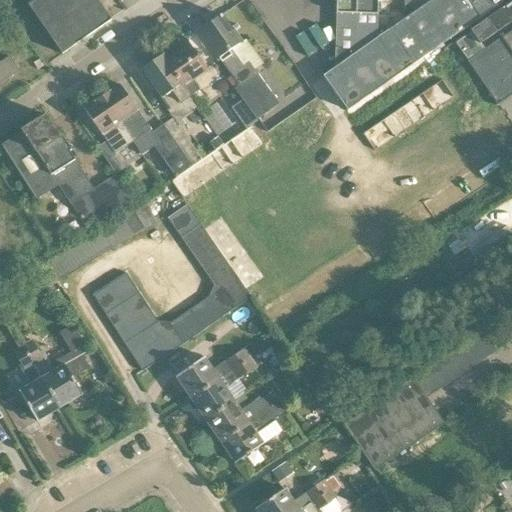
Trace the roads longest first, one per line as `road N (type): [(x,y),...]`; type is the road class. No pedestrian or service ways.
road 1 (residential): [(185,0),(0,123)]
road 2 (residential): [(198,511),(161,471),(82,511)]
